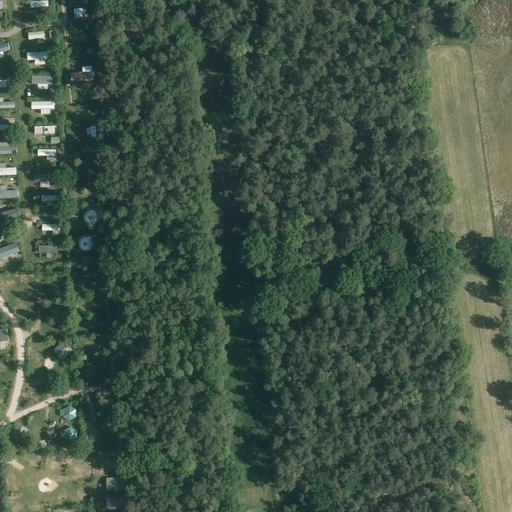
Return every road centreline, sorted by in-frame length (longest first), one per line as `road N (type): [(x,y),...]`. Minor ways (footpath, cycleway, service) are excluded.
road 1 (track): [(18,0),(28,220)]
road 2 (track): [(75,209),(64,0)]
